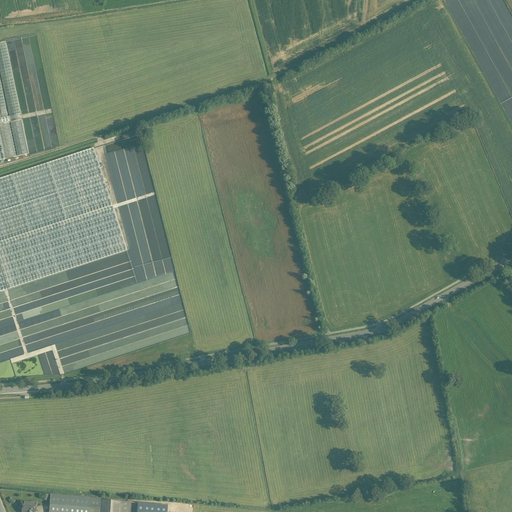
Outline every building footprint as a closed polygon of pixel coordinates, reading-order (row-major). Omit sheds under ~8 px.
[(471,14),(477,14),(477,18),(479,17),(479,21),(483,21),(483,18),(480,18),(480,7),(488,7),(487,4),(475,4),(475,7),(471,7),(471,14)] [(20,115),(5,42),(0,42),(0,72),(9,117),(20,115)] [(501,70),(502,68),(511,69),(511,43),(511,45),(508,45),(509,48),(505,46),(499,43),(499,49),(496,48),(493,54),(490,52),(488,55),(490,59),(486,61),(501,70)] [(0,124),(9,122),(10,122),(21,120),(20,115),(9,117),(8,117),(0,118),(0,124)] [(21,120),(10,122),(17,156),(29,154),(21,120)] [(9,122),(0,124),(0,137),(4,159),(16,156),(9,122)] [(93,148),(66,157),(85,214),(112,205),(93,148)] [(66,157),(0,178),(0,242),(85,214),(66,157)] [(85,214),(0,242),(0,265),(7,290),(127,251),(112,205),(85,214)] [(55,343),(63,372),(99,363),(85,363),(85,360),(85,358),(87,357),(88,350),(82,350),(82,348),(90,346),(81,346),(79,346),(77,346),(77,344),(76,338),(71,339),(72,339),(55,343)] [(89,511),(90,498),(50,495),(48,511),(89,511)] [(101,499),(90,498),(89,511),(99,511),(101,500),(101,499)] [(101,500),(99,511),(119,511),(121,502),(101,500)] [(36,503),(21,502),(21,507),(22,507),(22,511),(33,511),(34,508),(36,508),(36,503)] [(130,511),(131,503),(121,502),(119,511),(130,511)]
